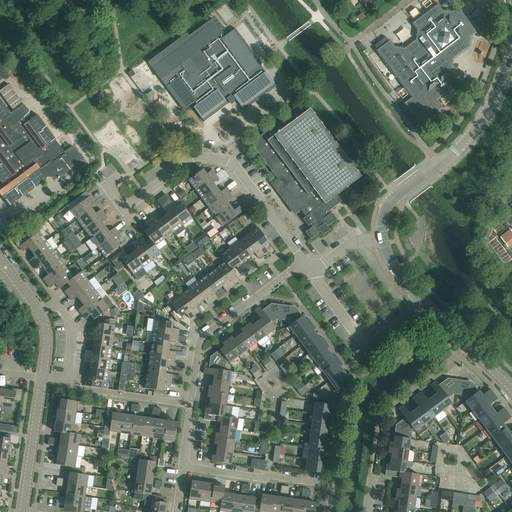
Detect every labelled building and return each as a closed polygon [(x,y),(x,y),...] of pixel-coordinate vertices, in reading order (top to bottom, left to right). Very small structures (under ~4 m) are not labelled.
[(359,0),(361,2),(359,2),(364,9),(372,3),(371,2),(373,0),(359,0)] [(376,50),(412,98),(406,103),(420,122),(439,108),(434,101),(458,83),(454,77),(454,71),(449,71),(446,73),(442,67),(468,47),(470,37),(476,32),(457,7),(451,12),(441,11),(436,5),(412,23),(417,29),(415,39),(403,49),(393,47),(389,41),(388,41),(385,37),(380,41),(383,45),(376,50)] [(197,30),(189,36),(187,33),(147,62),(160,80),(162,78),(164,81),(162,82),(183,110),(192,104),(194,107),(193,107),(204,122),(212,115),(211,113),(218,108),(219,110),(235,98),(244,110),(252,104),(251,102),(257,97),(259,99),(276,87),(260,65),(261,64),(255,55),(253,57),(248,50),(250,49),(235,29),(224,37),(221,34),(222,33),(212,19),(203,25),(205,27),(198,31),(197,30)] [(10,93),(15,101),(23,96),(18,88),(10,93)] [(153,102),(154,93),(152,91),(145,96),(150,103),(153,102)] [(0,99),(0,181),(2,184),(0,184),(0,194),(9,206),(45,177),(60,177),(82,161),(72,146),(64,152),(55,140),(56,140),(37,114),(26,123),(23,119),(29,114),(27,111),(28,110),(23,103),(10,113),(0,99)] [(297,108),(284,118),(250,143),(278,180),(277,181),(277,185),(278,188),(275,190),(286,205),(289,202),(294,209),(298,209),(299,208),(305,217),(302,219),(308,226),(310,225),(312,227),(305,232),(310,240),(320,232),(322,236),(330,230),(327,227),(337,220),(330,210),(357,189),(353,183),(361,177),(309,109),(301,115),(297,108)] [(195,190),(215,175),(212,170),(206,174),(202,169),(188,180),(195,190)] [(215,175),(195,190),(202,199),(216,188),(213,183),(218,179),(215,175)] [(216,188),(202,199),(209,208),(229,193),(225,188),(220,192),(216,188)] [(232,198),(229,193),(209,208),(215,217),(230,206),(226,202),(232,198)] [(94,201),(90,196),(70,211),(77,220),(92,209),(88,205),(94,201)] [(167,205),(182,225),(192,218),(181,204),(176,208),(172,202),(167,205)] [(182,225),(167,205),(163,209),(167,214),(162,218),(173,232),(182,225)] [(230,206),(215,217),(222,226),(242,212),(239,207),(233,211),(230,206)] [(92,209),(77,220),(84,229),(104,214),(100,210),(95,214),(92,209)] [(107,219),(104,214),(84,229),(91,238),(105,228),(102,223),(107,219)] [(154,216),(149,219),(164,239),(173,232),(162,218),(158,221),(154,216)] [(61,230),(55,221),(52,217),(48,220),(57,233),(61,230)] [(164,239),(149,219),(144,222),(148,228),(144,232),(161,254),(155,246),(164,239)] [(205,231),(210,237),(218,232),(213,225),(205,231)] [(511,231),(509,227),(499,235),(507,247),(511,243),(511,231)] [(105,228),(91,238),(98,247),(117,233),(114,228),(108,232),(105,228)] [(257,228),(248,235),(263,255),(267,251),(263,246),(268,242),(257,228)] [(46,241),(39,232),(19,247),(22,252),(28,248),(31,252),(46,241)] [(144,232),(150,240),(145,243),(141,237),(137,241),(151,261),(161,254),(144,232)] [(121,237),(117,233),(98,247),(105,257),(105,256),(108,260),(114,255),(111,252),(119,246),(115,241),(121,237)] [(263,255),(248,235),(239,241),(249,256),(254,252),(258,258),(263,255)] [(193,240),(186,244),(189,250),(196,246),(193,240)] [(46,241),(31,252),(35,257),(29,261),(33,265),(53,251),(46,241)] [(151,261),(137,241),(132,244),(136,250),(132,253),(142,268),(151,261)] [(239,241),(229,248),(244,268),(249,265),(245,259),(249,256),(239,241)] [(56,248),(53,251),(33,265),(36,270),(42,266),(45,270),(59,260),(63,257),(56,248)] [(244,268),(229,248),(220,255),(236,276),(231,269),(235,266),(240,272),(244,268)] [(142,268),(132,253),(127,257),(123,251),(118,255),(126,265),(133,275),(142,268)] [(126,265),(118,255),(111,260),(119,271),(126,265)] [(225,262),(216,268),(231,288),(235,285),(231,279),(236,276),(220,255),(225,262)] [(59,260),(45,270),(48,275),(43,279),(46,284),(66,269),(59,260)] [(216,268),(207,275),(217,290),(222,286),(226,292),(231,288),(216,268)] [(66,269),(46,284),(50,288),(55,284),(59,289),(81,272),(73,278),(66,269)] [(81,272),(59,289),(67,283),(70,287),(64,292),(68,296),(88,281),(81,272)] [(207,275),(198,282),(212,302),(217,298),(213,293),(217,290),(207,275)] [(88,281),(68,296),(71,301),(77,297),(80,301),(95,291),(88,281)] [(212,302),(198,282),(188,289),(199,303),(204,300),(208,305),(212,302)] [(188,289),(179,296),(194,315),(199,312),(195,307),(199,303),(188,289)] [(95,291),(80,301),(84,306),(78,310),(81,315),(101,300),(95,291)] [(194,315),(179,296),(170,303),(175,310),(170,313),(177,323),(183,319),(181,317),(185,313),(189,319),(194,315)] [(108,309),(101,300),(81,315),(85,319),(90,315),(94,320),(108,309)] [(267,307),(262,311),(271,323),(277,319),(281,320),(283,307),(272,305),(268,308),(267,307)] [(262,311),(259,307),(254,311),(260,319),(256,322),(266,335),(275,328),(271,323),(262,311)] [(283,307),(281,320),(285,320),(289,326),(302,316),(298,311),(297,312),(294,308),(283,307)] [(302,316),(289,326),(295,335),(311,324),(308,319),(305,321),(302,316)] [(89,328),(88,334),(113,337),(115,320),(110,319),(104,321),(104,324),(96,323),(96,329),(89,328)] [(153,332),(178,335),(178,330),(172,329),(173,323),(155,320),(153,332)] [(266,335),(256,322),(252,326),(250,323),(245,327),(257,342),(266,335)] [(315,328),(311,324),(295,335),(302,344),(315,335),(312,330),(315,328)] [(257,342),(245,327),(240,330),(242,333),(238,336),(247,349),(257,342)] [(178,335),(153,332),(151,343),(169,346),(170,340),(177,341),(178,335)] [(113,337),(88,334),(87,339),(94,340),(93,346),(111,349),(113,337)] [(315,335),(302,344),(309,354),(325,342),(321,337),(319,339),(315,335)] [(247,349),(238,336),(233,339),(231,337),(227,340),(238,356),(247,349)] [(238,356),(227,340),(222,344),(224,346),(219,350),(220,351),(228,362),(229,363),(238,356)] [(136,341),(125,341),(125,350),(136,350),(136,341)] [(325,342),(309,354),(316,363),(329,353),(326,349),(328,347),(325,342)] [(151,343),(150,354),(174,358),(175,352),(168,351),(169,346),(151,343)] [(85,351),(85,356),(109,360),(111,349),(93,346),(92,352),(85,351)] [(275,361),(284,354),(279,348),(270,354),(275,361)] [(209,362),(208,368),(208,369),(224,371),(225,364),(228,362),(220,351),(211,357),(211,362),(209,362)] [(332,357),(329,353),(316,363),(323,372),(339,360),(335,355),(332,357)] [(150,354),(148,366),(166,368),(167,363),(173,364),(174,358),(150,354)] [(109,360),(85,356),(84,362),(91,363),(90,368),(108,371),(109,360)] [(264,366),(271,361),(267,356),(260,362),(264,366)] [(342,365),(339,360),(323,372),(330,381),(343,371),(339,367),(342,365)] [(271,361),(264,366),(267,371),(274,366),(271,361)] [(284,373),(288,369),(284,363),(279,366),(284,373)] [(252,375),(259,370),(256,365),(249,370),(252,375)] [(148,366),(146,377),(171,380),(181,382),(182,376),(165,374),(166,368),(148,366)] [(86,374),(85,386),(107,389),(108,383),(106,382),(108,371),(90,368),(89,374),(86,374)] [(208,369),(208,368),(204,368),(203,374),(213,375),(213,381),(229,383),(230,372),(224,371),(208,369)] [(293,376),(288,369),(284,373),(289,380),(293,376)] [(263,374),(259,370),(252,375),(256,379),(263,374)] [(343,371),(330,381),(337,390),(352,379),(348,374),(346,376),(343,371)] [(171,380),(146,377),(145,389),(153,390),(153,396),(164,398),(165,391),(162,391),(163,385),(170,386),(171,380)] [(443,382),(438,385),(448,398),(453,394),(457,395),(459,381),(448,380),(444,383),(443,382)] [(209,385),(208,391),(227,394),(229,383),(213,381),(212,386),(209,385)] [(297,391),(304,386),(300,381),(294,387),(297,391)] [(459,381),(457,395),(461,395),(465,401),(478,391),(474,386),(473,387),(470,383),(459,381)] [(448,398),(438,385),(436,382),(431,386),(437,394),(432,397),(442,410),(451,403),(448,398)] [(304,386),(297,391),(301,396),(307,391),(304,386)] [(9,391),(4,390),(1,408),(13,409),(14,401),(20,402),(22,390),(10,388),(9,391)] [(478,391),(465,401),(472,410),(493,394),(490,389),(482,396),(478,391)] [(227,394),(208,391),(207,397),(210,398),(209,403),(225,406),(227,394)] [(442,410),(432,397),(428,400),(422,392),(417,396),(433,417),(442,410)] [(493,394),(472,410),(479,419),(492,410),(489,405),(497,399),(493,394)] [(433,417),(417,396),(412,399),(418,408),(414,411),(424,424),(433,417)] [(77,402),(59,399),(57,410),(75,413),(77,402)] [(225,406),(209,403),(208,408),(205,408),(204,414),(204,420),(211,421),(211,415),(224,417),(225,406)] [(313,414),(333,417),(333,411),(330,411),(331,405),(315,403),(313,414)] [(424,424),(414,411),(410,414),(404,406),(399,410),(406,419),(414,430),(414,431),(424,424)] [(495,414),(492,410),(479,419),(486,428),(507,412),(503,408),(495,414)] [(57,410),(56,421),(74,423),(75,413),(57,410)] [(507,412),(486,428),(493,438),(506,428),(502,423),(511,417),(507,412)] [(112,413),(110,425),(104,425),(104,431),(103,439),(101,447),(107,448),(109,435),(109,431),(120,433),(123,415),(112,413)] [(313,414),(312,426),(328,428),(328,423),(332,423),(333,417),(313,414)] [(123,415),(120,433),(131,434),(134,416),(123,415)] [(211,415),(211,421),(217,422),(220,422),(220,428),(236,430),(237,419),(224,417),(211,415)] [(144,418),(134,416),(131,434),(142,436),(144,418)] [(155,420),(144,418),(142,436),(152,438),(155,420)] [(395,430),(394,436),(394,437),(409,439),(410,432),(414,430),(406,419),(397,426),(396,430),(395,430)] [(155,420),(152,438),(163,439),(166,421),(155,420)] [(74,423),(56,421),(54,432),(61,433),(61,432),(72,434),(72,433),(74,423)] [(166,421),(163,439),(174,441),(177,423),(166,421)] [(328,428),(312,426),(310,437),(329,440),(330,434),(327,433),(328,428)] [(236,430),(220,428),(219,433),(216,433),(215,439),(234,442),(236,430)] [(511,429),(509,432),(506,428),(493,438),(499,447),(511,437),(511,429)] [(61,432),(61,433),(60,443),(78,446),(79,435),(72,433),(72,434),(61,432)] [(0,436),(0,448),(11,450),(12,445),(9,444),(10,438),(0,436)] [(394,437),(394,436),(393,442),(390,442),(389,447),(408,450),(410,439),(409,439),(394,437)] [(310,437),(308,448),(324,451),(325,445),(328,446),(329,440),(310,437)] [(511,437),(499,447),(506,456),(511,451),(511,437)] [(234,442),(215,439),(214,445),(217,445),(216,450),(232,453),(234,442)] [(60,443),(58,454),(76,457),(78,446),(60,443)] [(408,450),(389,447),(388,453),(391,454),(390,459),(406,462),(408,450)] [(11,450),(0,448),(0,460),(6,461),(7,456),(10,456),(11,450)] [(324,451),(308,448),(307,460),(326,462),(327,456),(324,456),(324,451)] [(232,453),(216,450),(215,456),(212,455),(211,461),(231,464),(232,453)] [(76,457),(58,454),(56,465),(70,467),(74,468),(80,468),(81,457),(76,457)] [(135,470),(153,473),(155,462),(137,459),(135,470)] [(406,462),(390,459),(389,465),(386,464),(385,476),(392,477),(393,471),(405,473),(406,462)] [(0,460),(0,471),(7,473),(8,467),(6,467),(6,461),(0,460)] [(326,462),(307,460),(305,471),(321,473),(322,468),(325,468),(326,462)] [(135,470),(133,481),(152,484),(153,473),(135,470)] [(419,475),(405,473),(393,471),(392,477),(398,478),(402,478),(401,484),(417,486),(419,475)] [(69,473),(68,484),(86,486),(87,475),(84,475),(80,474),(69,473)] [(508,488),(501,479),(492,486),(499,495),(508,488)] [(152,484),(133,481),(132,492),(143,494),(148,495),(150,495),(152,484)] [(191,481),(189,499),(200,501),(202,483),(191,481)] [(202,483),(200,501),(210,502),(213,484),(202,483)] [(86,486),(68,484),(66,494),(84,497),(86,486)] [(224,486),(213,484),(210,502),(220,504),(221,504),(223,493),(224,486)] [(417,486),(401,484),(400,489),(397,489),(396,495),(415,497),(417,486)] [(496,497),(489,488),(483,493),(490,502),(496,497)] [(431,500),(436,501),(438,492),(427,491),(426,499),(431,500)] [(221,504),(220,504),(219,511),(226,511),(230,511),(233,495),(223,493),(221,504)] [(84,497),(66,494),(64,506),(70,506),(69,511),(84,511),(85,509),(88,509),(90,498),(84,497)] [(150,495),(148,495),(143,494),(143,500),(145,500),(143,511),(147,511),(150,511),(165,511),(167,503),(162,502),(162,496),(150,495)] [(241,511),(244,496),(233,495),(230,511),(241,511)] [(270,511),(272,496),(261,495),(258,511),(270,511)] [(415,497),(396,495),(395,501),(398,501),(398,506),(414,509),(415,497)] [(253,511),(255,498),(244,496),(241,511),(253,511)] [(281,511),(283,498),(272,496),(270,511),(281,511)] [(283,498),(281,511),(291,511),(294,499),(283,498)] [(294,499),(291,511),(302,511),(304,501),(294,499)] [(314,511),(316,503),(304,501),(302,511),(314,511)]
